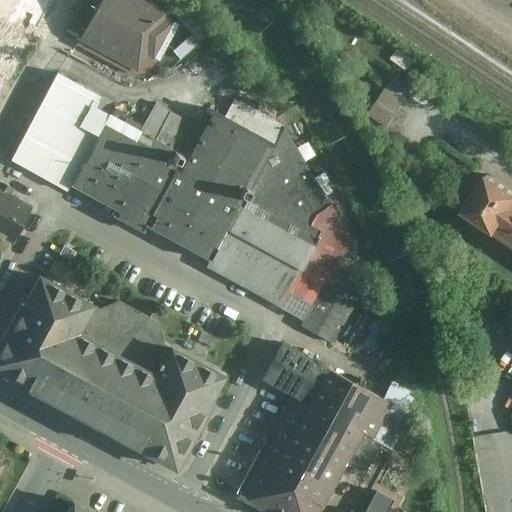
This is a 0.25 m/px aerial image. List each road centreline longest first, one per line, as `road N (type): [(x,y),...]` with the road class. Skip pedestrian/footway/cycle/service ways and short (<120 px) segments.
road 1 (residential): [(51,203),(275,325),(180,502)]
road 2 (residential): [(64,440),(180,502)]
